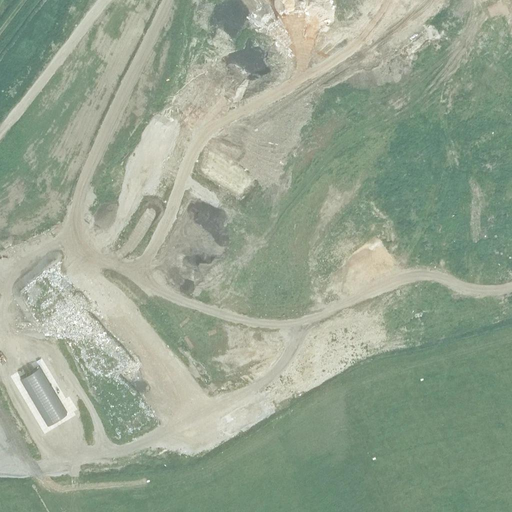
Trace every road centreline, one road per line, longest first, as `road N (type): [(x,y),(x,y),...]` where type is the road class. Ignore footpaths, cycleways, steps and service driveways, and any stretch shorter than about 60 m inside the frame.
road 1 (track): [(0,392),(51,446),(101,455),(156,437),(352,338),(450,297),(511,283)]
road 2 (track): [(113,0),(17,277),(0,305)]
road 3 (track): [(111,0),(0,140)]
road 4 (track): [(0,347),(11,355),(47,352),(81,323),(87,305),(61,269)]
